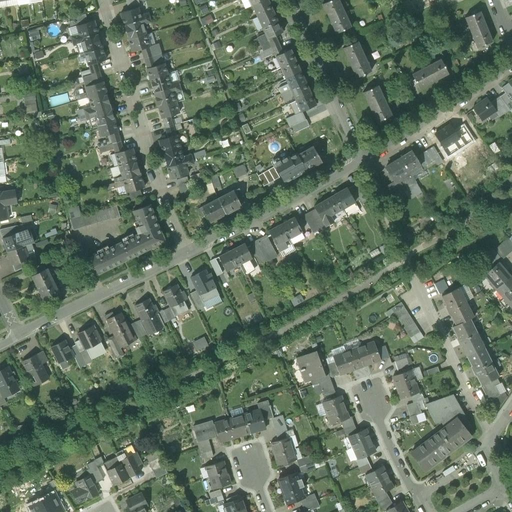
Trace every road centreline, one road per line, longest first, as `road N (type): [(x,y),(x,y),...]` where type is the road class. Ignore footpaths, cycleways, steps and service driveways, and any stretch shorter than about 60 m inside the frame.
road 1 (residential): [(101,0),(184,254)]
road 2 (residential): [(184,254),(362,158)]
road 3 (residential): [(18,335),(184,254)]
road 4 (residential): [(488,448),(415,284)]
road 5 (residential): [(362,158),(511,62)]
road 6 (residential): [(362,158),(287,0)]
